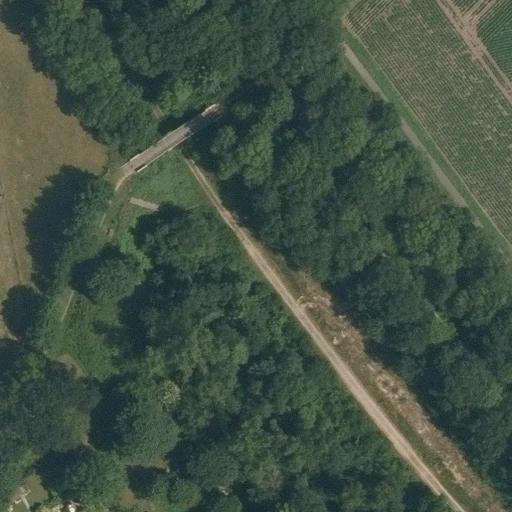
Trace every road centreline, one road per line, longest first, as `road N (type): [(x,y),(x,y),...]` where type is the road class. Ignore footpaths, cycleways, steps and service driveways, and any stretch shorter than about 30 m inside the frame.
road 1 (track): [(211,199),(455,511)]
road 2 (track): [(89,0),(211,199)]
